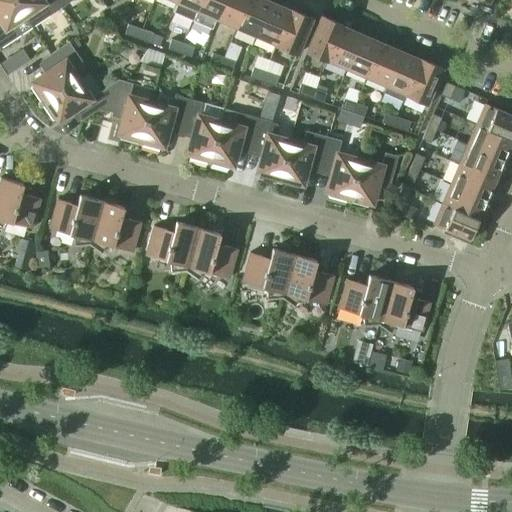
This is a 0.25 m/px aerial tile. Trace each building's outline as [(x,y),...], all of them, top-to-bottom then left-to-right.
[(0,0),(0,47),(32,27),(24,16),(13,0),(0,0)] [(13,0),(24,16),(32,27),(62,7),(57,0),(13,0)] [(173,10),(193,19),(200,0),(177,0),(177,1),(173,10)] [(212,27),(216,18),(224,0),(200,0),(193,19),(212,27)] [(224,0),(216,18),(236,27),(247,0),(224,0)] [(247,0),(236,27),(256,35),(270,3),(263,0),(247,0)] [(256,35),(275,43),(276,44),(290,11),(270,3),(256,35)] [(274,46),(295,55),(311,18),(299,13),(298,15),(290,11),(276,44),(275,43),(274,46)] [(326,61),(327,59),(341,27),(333,23),(334,21),(321,16),(305,52),(326,61)] [(124,34),(137,38),(140,28),(127,24),(124,34)] [(327,59),(346,68),(360,35),(341,27),(327,59)] [(137,38),(149,43),(153,33),(140,28),(137,38)] [(346,68),(366,76),(380,44),(360,35),(346,68)] [(167,49),(179,53),(182,43),(171,39),(167,49)] [(41,104),(78,79),(71,68),(81,61),(68,42),(41,60),(48,70),(31,81),(33,84),(29,87),(41,104)] [(179,53),(190,57),(193,47),(182,43),(179,53)] [(366,76),(386,85),(400,52),(380,44),(366,76)] [(403,100),(405,95),(406,93),(420,61),(400,52),(386,85),(383,92),(403,100)] [(208,63),(220,67),(223,57),(212,53),(208,63)] [(220,67),(231,71),(235,61),(223,57),(220,67)] [(405,95),(425,104),(441,67),(429,62),(428,64),(420,61),(406,93),(405,95)] [(249,77),(262,81),(265,71),(253,67),(249,77)] [(262,81),(275,86),(278,76),(265,71),(262,81)] [(112,88),(109,85),(90,98),(78,79),(41,104),(52,121),(56,118),(58,121),(74,110),(81,120),(99,108),(106,110),(112,88)] [(139,144),(150,101),(129,95),(132,83),(118,79),(109,85),(112,88),(106,110),(122,115),(117,134),(120,134),(119,139),(139,144)] [(440,95),(449,99),(454,86),(446,82),(440,95)] [(297,94),(309,98),(313,88),(300,84),(297,94)] [(309,98),(322,102),(325,92),(313,88),(309,98)] [(180,130),(189,99),(176,95),(174,102),(166,100),(165,105),(150,101),(139,144),(158,150),(159,145),(163,146),(168,127),(180,130)] [(208,164),(220,120),(198,114),(201,102),(189,99),(180,130),(191,134),(186,153),(190,154),(188,158),(208,164)] [(340,109),(351,112),(355,102),(343,99),(340,109)] [(351,112),(363,116),(366,106),(355,102),(351,112)] [(511,115),(484,103),(475,124),(511,139),(511,137),(511,115)] [(249,150),(258,118),(236,111),(232,124),(220,120),(208,164),(228,169),(229,164),(232,165),(237,146),(249,150)] [(381,123),(394,127),(397,117),(384,113),(381,123)] [(427,127),(435,130),(441,118),(432,114),(427,127)] [(394,127),(406,131),(410,121),(397,117),(394,127)] [(277,183),(289,140),(276,136),(278,127),(276,123),(258,118),(249,150),(261,153),(256,172),(259,173),(258,177),(277,183)] [(475,124),(467,144),(503,159),(507,150),(511,148),(510,143),(511,139),(475,124)] [(421,139),(430,143),(435,130),(427,127),(421,139)] [(319,169),(327,137),(305,131),(302,143),(289,140),(277,183),(297,188),(298,184),(302,184),(307,165),(319,169)] [(327,196),(347,202),(359,159),(337,153),(340,140),(327,137),(319,169),(330,172),(325,191),(328,192),(327,196)] [(448,159),(458,164),(494,179),(496,175),(501,173),(499,168),(503,159),(467,144),(456,139),(448,159)] [(347,202),(366,207),(368,203),(371,204),(376,185),(388,188),(397,156),(384,152),(381,165),(359,159),(347,202)] [(410,166),(418,170),(424,157),(415,154),(410,166)] [(458,164),(450,183),(486,199),(490,190),(494,188),(493,183),(494,179),(458,164)] [(404,179),(413,183),(418,170),(410,166),(404,179)] [(0,229),(0,230),(6,221),(31,228),(39,198),(20,193),(22,183),(0,177),(0,229)] [(450,183),(441,203),(477,219),(479,215),(484,213),(482,208),(486,199),(450,183)] [(74,246),(89,244),(101,201),(79,194),(76,204),(57,199),(48,228),(73,235),(74,246)] [(394,211),(403,214),(407,200),(398,198),(394,211)] [(89,244),(101,253),(107,244),(132,251),(140,222),(120,216),(123,207),(101,201),(89,244)] [(432,224),(468,239),(473,230),(477,228),(475,223),(477,219),(441,203),(432,224)] [(170,272),(185,271),(197,227),(175,221),(173,231),(153,225),(145,255),(170,261),(170,272)] [(185,271),(197,280),(203,271),(228,278),(236,248),(216,243),(219,233),(197,227),(185,271)] [(267,299),(281,298),(294,254),(272,248),(269,257),(249,252),(241,281),(266,288),(267,299)] [(281,298),(293,306),(300,298),(324,304),(333,275),(313,270),(316,260),(294,254),(281,298)] [(363,326),(378,325),(390,281),(368,274),(365,284),(346,279),(338,308),(362,315),(363,326)] [(378,325),(390,333),(396,324),(421,331),(429,302),(409,296),(412,287),(390,281),(378,325)]
